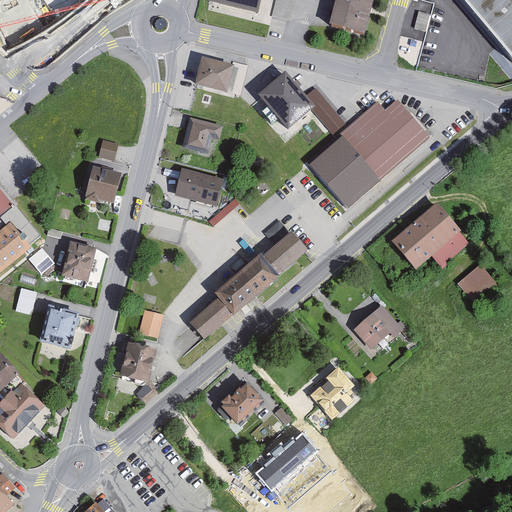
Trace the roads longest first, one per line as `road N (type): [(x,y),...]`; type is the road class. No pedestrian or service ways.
road 1 (secondary): [(511,110),(117,446)]
road 2 (secondary): [(81,409),(157,117),(159,45)]
road 3 (unclassified): [(511,110),(179,30)]
road 4 (residential): [(139,27),(108,38),(0,122)]
